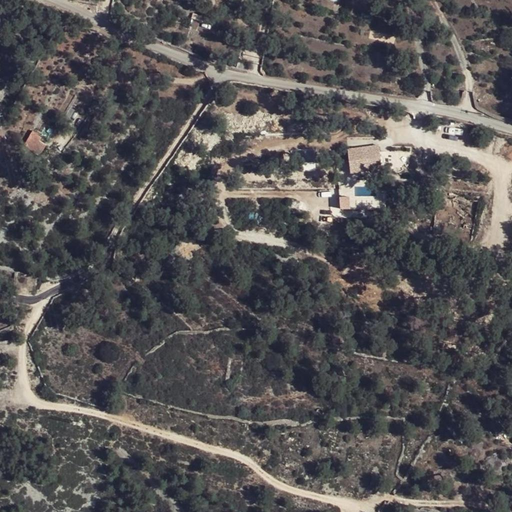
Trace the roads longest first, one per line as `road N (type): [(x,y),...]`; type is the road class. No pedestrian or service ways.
road 1 (track): [(221,72),(88,268),(42,297),(28,325),(24,393),(239,457),(280,486),(372,511)]
road 2 (residential): [(511,129),(425,104),(221,72)]
road 3 (unclassified): [(221,72),(47,0)]
